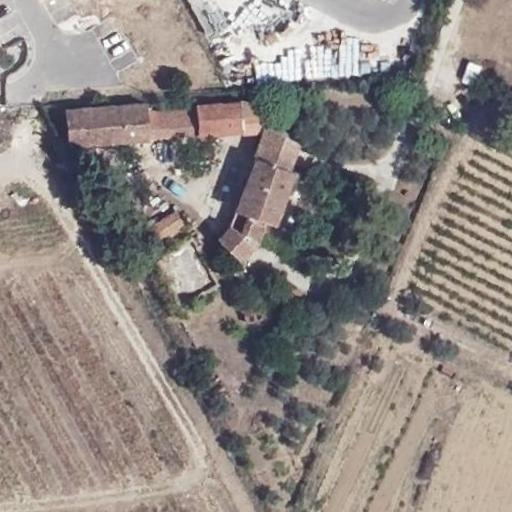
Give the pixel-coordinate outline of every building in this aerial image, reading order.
[(261,101),(194,105),(195,117),(197,135),(260,130),(263,130),(262,123),(261,101)] [(145,141),(144,139),(143,121),(142,102),(65,108),(68,146),(145,141)] [(197,135),(195,117),(143,121),(144,139),(197,135)] [(263,130),(260,130),(251,156),(254,157),(229,224),(216,238),(238,259),(256,241),(263,220),(273,224),(293,171),(288,169),(298,142),(262,123),(263,130)] [(147,245),(184,224),(175,211),(139,232),(147,245)] [(188,292),(214,287),(207,252),(182,257),(188,292)]
